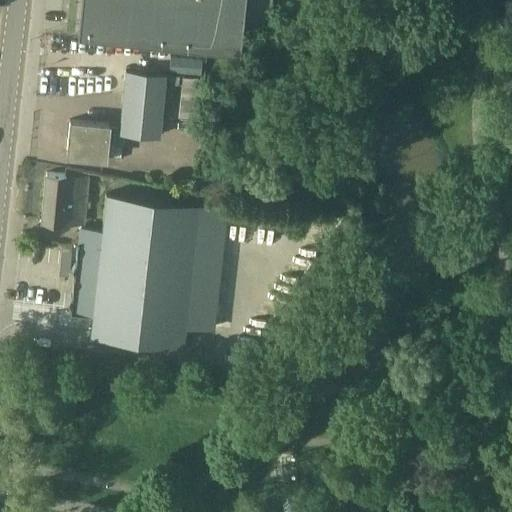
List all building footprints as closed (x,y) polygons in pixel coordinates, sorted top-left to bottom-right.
[(81,0),(77,35),(238,52),(243,0),(81,0)] [(165,74),(125,70),(119,131),(159,135),(165,74)] [(203,80),(181,78),(178,117),(199,119),(203,80)] [(108,123),(70,120),(67,155),(105,158),(107,144),(111,144),(112,139),(107,138),(108,123)] [(65,174),(46,173),(42,220),(61,221),(61,218),(84,220),(88,179),(65,177),(65,174)] [(102,231),(79,228),(69,312),(92,314),(90,333),(181,344),(184,325),(213,328),(227,207),(106,194),(102,231)]
